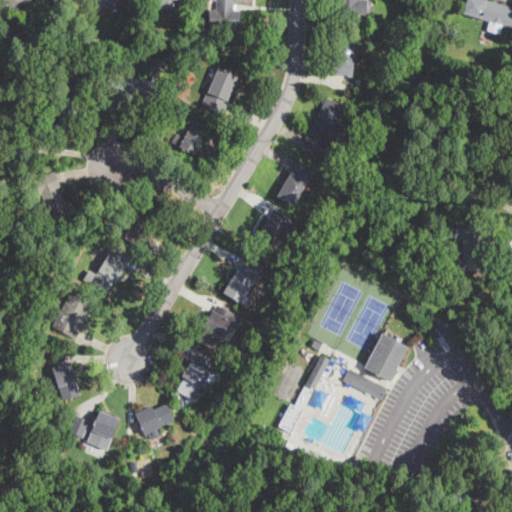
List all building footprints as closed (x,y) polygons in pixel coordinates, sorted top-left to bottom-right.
[(248,0),(248,1),(233,1),(233,11),(241,11),(241,29),(209,28),(209,10),(216,10),(216,0),(248,0)] [(359,0),(358,21),(337,19),(338,6),(335,6),(335,0),(359,0)] [(511,28),(503,25),(500,35),(487,30),(490,21),(463,14),(467,0),(486,0),(511,7),(511,28)] [(58,34),(58,44),(49,43),(49,34),(58,34)] [(100,39),(100,47),(91,47),(92,38),(100,39)] [(130,47),(119,48),(119,40),(130,40),(130,47)] [(352,73),(352,76),(333,75),(335,41),(355,42),(352,73)] [(202,57),(199,62),(194,59),(197,54),(202,57)] [(224,109),(223,113),(203,105),(217,68),(237,76),(224,109)] [(159,80),(158,106),(140,105),(140,100),(108,99),(109,76),(124,76),(124,78),(159,80)] [(86,88),(69,117),(55,142),(40,134),(58,102),(52,99),(57,88),(64,92),(72,79),(86,88)] [(186,88),(181,95),(175,91),(179,84),(186,88)] [(10,100),(3,101),(2,93),(9,92),(10,100)] [(330,135),(319,157),(302,148),(318,115),(326,98),(344,107),(330,135)] [(206,134),(200,144),(194,155),(172,143),(177,134),(184,137),(195,118),(210,127),(206,134)] [(501,166),(485,188),(470,177),(486,155),(501,166)] [(303,188),(293,206),(277,196),(298,160),(314,170),(303,188)] [(60,194),(62,197),(63,200),(65,199),(67,204),(71,202),(77,219),(55,228),(42,195),(40,195),(34,181),(55,173),(60,187),(58,188),(60,194)] [(165,207),(157,220),(154,218),(148,233),(153,235),(145,248),(125,234),(148,197),(165,207)] [(278,205),(276,209),(267,205),(269,200),(278,205)] [(293,233),(285,248),(278,243),(269,259),(251,249),(273,210),(295,222),(290,231),(293,233)] [(481,242),(481,255),(462,255),(462,241),(455,241),(455,227),(481,227),(481,242)] [(125,265),(106,293),(90,282),(113,248),(129,259),(125,265)] [(466,273),(448,273),(448,257),(466,257),(466,273)] [(250,300),(246,306),(223,292),(230,279),(244,258),(262,269),(246,295),(251,298),(250,300)] [(79,333),(76,339),(53,327),(72,292),(93,303),(86,315),(88,316),(79,333)] [(241,318),(235,329),(230,326),(219,345),(216,343),(212,349),(197,340),(204,328),(202,327),(217,304),(241,318)] [(261,331),(258,339),(250,336),(253,328),(261,331)] [(390,381),(390,382),(364,368),(382,333),(408,347),(390,381)] [(322,345),(319,350),(311,346),(314,340),(323,343),(322,345)] [(217,366),(211,376),(208,374),(192,400),(177,391),(185,378),(182,376),(196,353),(217,366)] [(323,372),(291,432),(277,425),(290,402),(294,404),(305,384),(320,355),(329,360),(323,372)] [(75,377),(80,395),(63,401),(57,383),(51,385),(47,374),(49,374),(49,371),(53,370),(52,368),(70,362),(75,377)] [(388,389),(383,400),(343,381),(349,368),(389,388),(388,389)] [(167,403),(173,418),(174,420),(159,428),(162,434),(150,440),(147,433),(144,434),(136,415),(135,413),(151,406),(152,409),(167,403)] [(119,419),(106,449),(88,441),(92,431),(87,429),(83,438),(69,432),(76,416),(95,423),(100,411),(119,419)] [(298,437),(309,443),(306,449),(294,443),(298,437)] [(489,488),(478,503),(459,488),(469,474),(489,488)]
